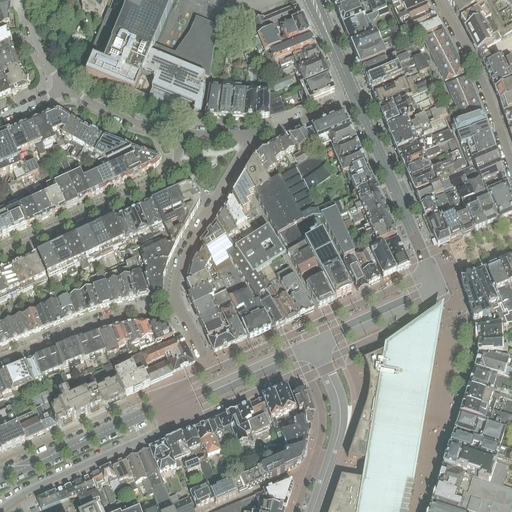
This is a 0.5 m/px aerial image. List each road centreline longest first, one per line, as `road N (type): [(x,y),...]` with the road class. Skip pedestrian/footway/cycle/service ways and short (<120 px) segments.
road 1 (tertiary): [(431,272),(208,372)]
road 2 (residential): [(0,255),(167,177),(180,133)]
road 3 (residential): [(257,132),(187,247),(178,306)]
road 4 (tertiary): [(431,272),(354,96)]
road 5 (residential): [(178,306),(118,315),(0,360)]
road 6 (tertiary): [(0,509),(164,427)]
road 7 (residential): [(438,0),(477,70),(511,167)]
road 8 (tertiary): [(306,369),(426,310),(431,272)]
road 9 (tertiary): [(155,408),(0,478)]
road 10 (tertiary): [(164,427),(306,369)]
road 11 (residential): [(180,133),(147,128),(67,88)]
